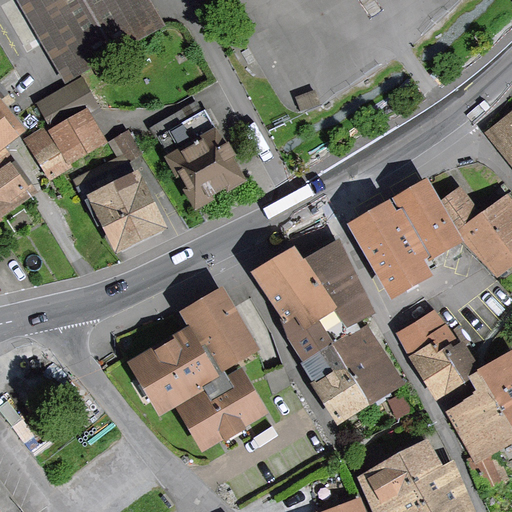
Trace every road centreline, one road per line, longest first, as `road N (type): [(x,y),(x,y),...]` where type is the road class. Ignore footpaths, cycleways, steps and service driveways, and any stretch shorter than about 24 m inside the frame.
road 1 (residential): [(320,201),(487,511)]
road 2 (residential): [(221,249),(366,511)]
road 3 (residential): [(52,313),(109,403),(210,511)]
road 4 (residential): [(184,0),(299,211)]
road 5 (tertiary): [(221,249),(52,313)]
road 6 (tertiary): [(455,114),(320,201)]
